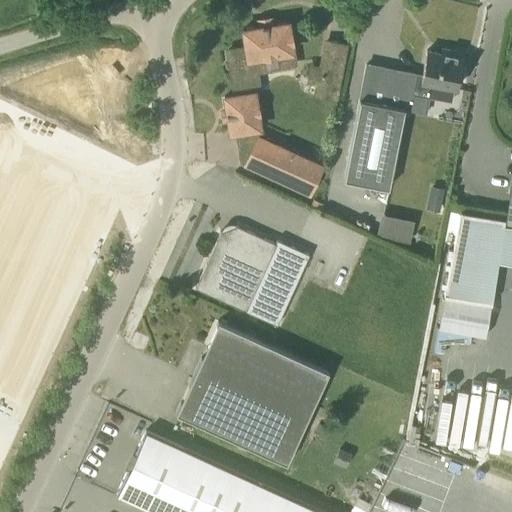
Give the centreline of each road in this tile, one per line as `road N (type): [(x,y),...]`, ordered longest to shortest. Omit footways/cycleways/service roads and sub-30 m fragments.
road 1 (unclassified): [(21,511),(174,176),(175,123),(149,2)]
road 2 (unclassified): [(0,46),(149,2)]
